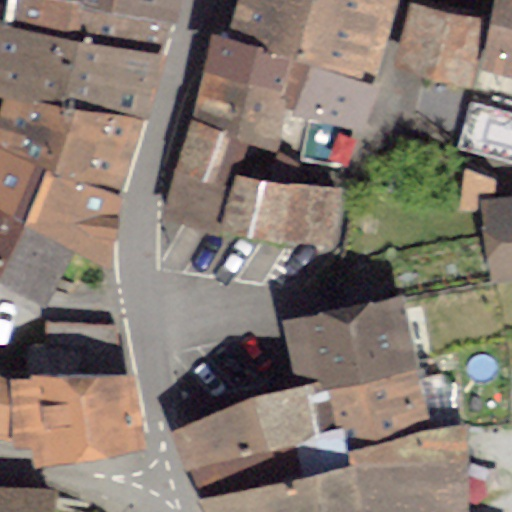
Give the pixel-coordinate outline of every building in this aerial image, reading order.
[(23,0),(16,28),(156,61),(164,25),(58,0),(23,0)] [(58,0),(164,25),(170,0),(58,0)] [(243,0),(237,26),(233,43),(294,59),(363,77),(366,67),(375,70),(393,0),(243,0)] [(511,70),(511,0),(502,0),(498,17),(485,63),(511,70)] [(480,22),(416,5),(403,58),(467,74),(480,22)] [(2,25),(0,31),(0,93),(8,96),(140,127),(156,61),(16,28),(2,25)] [(286,93),(294,59),(233,43),(213,38),(205,72),(286,93)] [(303,98),(299,112),(315,116),(351,125),(363,77),(294,59),(286,93),(293,95),(303,98)] [(282,107),(286,93),(205,72),(202,84),(191,123),(244,137),(272,144),(282,107)] [(8,96),(3,115),(0,132),(0,144),(121,202),(128,178),(140,127),(8,96)] [(511,115),(473,105),(462,146),(511,159),(511,115)] [(340,165),(351,125),(315,116),(304,156),(340,165)] [(235,171),(244,137),(191,123),(179,173),(231,186),(235,171)] [(111,246),(121,202),(0,144),(0,210),(73,246),(108,262),(111,246)] [(280,156),(268,179),(291,185),(300,167),(280,156)] [(235,171),(231,186),(221,225),(326,253),(340,198),(291,185),(268,179),(235,171)] [(495,183),(468,171),(464,207),(483,208),(495,183)] [(221,225),(231,186),(179,173),(168,212),(221,225)] [(511,277),(511,200),(487,205),(499,280),(511,277)] [(0,272),(48,296),(73,246),(0,210),(0,272)] [(300,390),(310,387),(313,395),(414,376),(400,304),(288,329),(300,390)] [(37,348),(35,380),(127,377),(117,329),(52,326),(54,347),(37,348)] [(414,376),(313,395),(318,438),(293,445),(303,482),(353,470),(350,455),(431,436),(423,407),(414,376)] [(139,446),(127,377),(35,380),(15,381),(20,443),(39,442),(40,458),(139,446)] [(300,390),(177,433),(215,502),(303,482),(293,445),(318,438),(313,395),(310,387),(300,390)] [(431,436),(350,455),(353,470),(360,511),(464,511),(461,429),(431,436)] [(219,511),(360,511),(353,470),(303,482),(215,502),(219,511)] [(52,511),(53,494),(0,492),(0,511),(52,511)]
